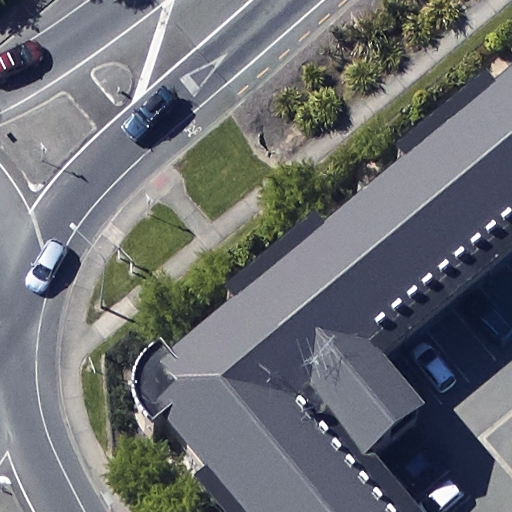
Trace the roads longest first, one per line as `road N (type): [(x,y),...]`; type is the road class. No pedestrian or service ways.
road 1 (secondary): [(229,0),(76,177),(6,277)]
road 2 (tertiary): [(59,511),(2,347)]
road 3 (secondary): [(0,81),(83,23),(144,0)]
